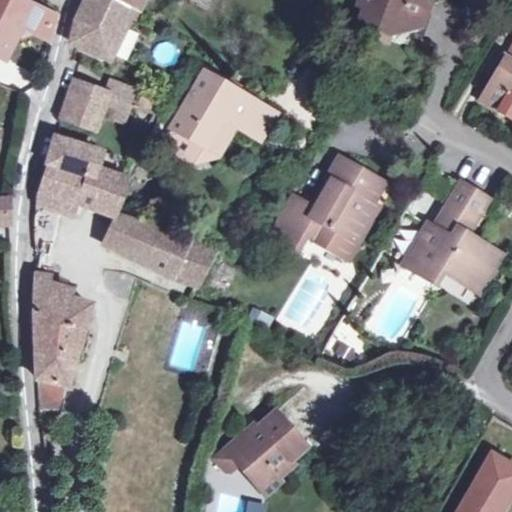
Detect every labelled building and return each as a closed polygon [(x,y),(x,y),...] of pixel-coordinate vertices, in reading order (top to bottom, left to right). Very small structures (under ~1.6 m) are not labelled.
[(29,6),(27,5),(16,0),(0,0),(0,58),(2,60),(16,33),(29,6)] [(83,0),(73,21),(70,44),(108,61),(132,11),(137,0),(83,0)] [(397,23),(406,26),(418,30),(428,5),(415,0),(358,0),(356,8),(364,11),(358,26),(384,35),(388,28),(395,30),(397,23)] [(29,6),(16,33),(51,46),(58,14),(30,2),(27,5),(29,6)] [(388,28),(384,35),(400,40),(406,26),(397,23),(395,30),(388,28)] [(511,64),(505,60),(480,100),(511,118),(511,64)] [(248,136),(265,109),(205,72),(170,130),(206,150),(224,121),(236,128),(248,136)] [(112,84),(107,98),(130,105),(135,92),(112,84)] [(101,116),(107,98),(72,85),(65,104),(58,122),(94,134),(101,116)] [(275,114),(265,109),(248,136),(260,142),(275,114)] [(218,158),(236,128),(224,121),(206,150),(218,158)] [(174,280),(191,240),(183,237),(115,216),(127,179),(123,177),(98,168),(99,163),(96,157),(98,153),(53,139),(45,166),(35,198),(35,199),(51,204),(51,202),(59,204),(59,207),(77,213),(79,207),(118,220),(106,247),(174,280)] [(341,158),(328,180),(333,183),(316,211),(311,208),(294,198),(273,236),(300,250),(309,234),(318,239),(317,241),(351,261),(360,245),(353,240),(374,204),(386,184),(341,158)] [(333,183),(328,180),(311,208),(316,211),(333,183)] [(469,289),(491,251),(465,235),(485,200),(459,184),(432,228),(426,225),(402,265),(434,285),(442,272),(469,289)] [(51,204),(35,199),(34,206),(75,220),(77,213),(59,207),(59,204),(51,202),(51,204)] [(7,200),(0,200),(0,225),(8,225),(7,200)] [(381,208),(374,204),(353,240),(360,245),(381,208)] [(191,240),(174,280),(198,287),(218,250),(191,240)] [(500,256),(491,251),(469,289),(477,294),(500,256)] [(212,283),(228,292),(238,272),(223,263),(212,283)] [(98,267),(91,291),(130,303),(138,277),(129,272),(98,267)] [(35,378),(67,386),(90,305),(69,300),(70,296),(62,293),(60,297),(47,292),(49,276),(32,273),(31,311),(35,378)] [(258,311),(251,325),(266,333),(273,318),(258,311)] [(61,409),(67,386),(35,378),(36,410),(61,409)] [(240,435),(211,459),(221,472),(234,472),(239,467),(246,474),(265,496),(282,481),(279,478),(294,463),(291,460),(307,446),(296,434),(293,437),(272,414),(244,438),(240,435)] [(458,511),(498,511),(511,488),(511,469),(490,457),(458,511)] [(246,502),(244,511),(262,511),(263,505),(246,502)]
